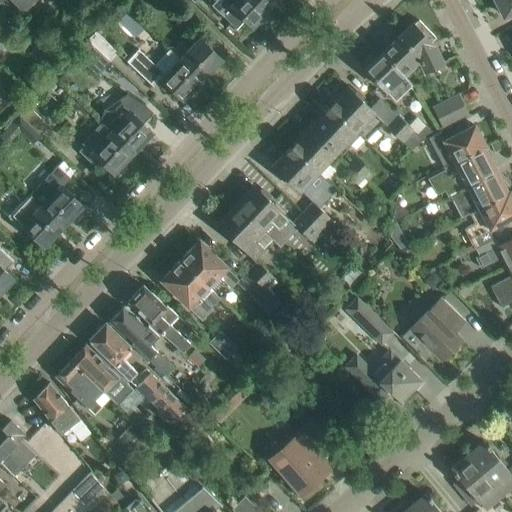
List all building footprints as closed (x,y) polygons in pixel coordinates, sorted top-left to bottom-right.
[(0,0),(0,5),(13,18),(23,8),(24,9),(33,0),(52,0),(67,8),(74,0),(0,0)] [(216,0),(211,5),(236,28),(245,19),(252,26),(272,6),(265,0),(216,0)] [(511,11),(511,0),(495,0),(503,16),(511,11)] [(0,33),(1,32),(5,35),(13,27),(0,13),(0,33)] [(425,71),(443,63),(434,45),(431,41),(435,37),(418,20),(414,24),(413,23),(400,36),(410,47),(409,49),(419,60),(425,71)] [(118,52),(105,40),(95,31),(87,40),(110,61),(118,52)] [(419,74),(425,71),(419,60),(409,49),(410,47),(400,36),(382,52),(402,74),(411,66),(419,74)] [(221,59),(207,45),(200,39),(181,59),(178,56),(202,79),(221,59)] [(110,61),(87,40),(74,54),(97,75),(110,61)] [(29,53),(52,76),(62,66),(38,44),(29,53)] [(183,99),(202,79),(178,56),(169,49),(154,64),(138,49),(127,61),(154,88),(162,80),(183,99)] [(387,89),(398,99),(412,85),(401,75),(402,74),(382,52),(365,69),(385,90),(387,89)] [(348,87),(329,106),(355,130),(356,129),(361,133),(367,139),(383,122),(391,130),(389,133),(395,138),(397,136),(411,150),(419,141),(422,139),(416,133),(407,125),(396,114),(379,98),(369,108),(362,101),(348,87)] [(104,109),(99,121),(102,123),(107,128),(112,132),(133,152),(152,132),(143,123),(152,113),(139,101),(127,93),(120,98),(123,101),(113,111),(104,109)] [(458,94),(441,103),(431,108),(437,118),(464,104),(458,94)] [(18,113),(41,135),(49,126),(26,104),(22,108),(18,113)] [(470,115),(464,104),(437,118),(442,129),(470,115)] [(329,106),(311,125),(341,154),(361,133),(356,129),(355,130),(329,106)] [(10,122),(4,128),(10,134),(16,128),(32,143),(41,135),(18,113),(10,122)] [(84,145),(79,151),(92,163),(97,157),(113,173),(132,152),(112,132),(107,128),(102,123),(83,143),(84,145)] [(311,125),(291,147),(327,180),(337,169),(331,164),(341,154),(311,125)] [(424,125),(416,133),(422,139),(427,136),(432,133),(430,131),(424,125)] [(432,133),(427,136),(443,167),(454,161),(485,145),(474,125),(456,134),(443,141),(437,130),(432,133)] [(444,170),(427,178),(435,195),(445,190),(446,192),(447,194),(495,169),(483,147),(485,146),(485,145),(454,161),(459,171),(448,177),(444,170)] [(291,147),(273,165),(288,179),(303,194),(312,202),(319,208),(336,189),(327,181),(327,180),(291,147)] [(347,165),(366,182),(374,174),(355,156),(347,165)] [(51,172),(30,194),(42,206),(63,225),(82,205),(68,191),(62,186),(64,184),(70,177),(58,165),(51,172)] [(366,182),(347,165),(342,170),(361,188),(366,182)] [(451,197),(462,218),(470,214),(469,213),(479,207),(509,192),(509,191),(507,192),(495,169),(447,194),(449,198),(451,197)] [(254,186),(236,205),(271,238),(279,245),(280,245),(277,242),(286,233),(288,235),(294,228),(294,229),(296,227),(292,223),(292,222),(254,186)] [(470,214),(474,222),(464,227),(470,238),(473,244),(464,248),(463,246),(452,252),(455,258),(466,252),(467,252),(511,229),(507,219),(511,216),(511,197),(509,192),(479,207),(469,213),(470,214)] [(44,246),(63,225),(30,194),(7,217),(21,230),(24,227),(44,246)] [(320,230),(331,219),(319,208),(312,202),(302,213),(320,230)] [(256,259),(264,249),(262,247),(271,238),(236,205),(218,223),(256,259)] [(394,205),(390,222),(392,223),(407,215),(406,210),(399,205),(394,205)] [(320,230),(302,213),(292,223),(296,227),(313,242),(322,234),(319,231),(320,230)] [(394,223),(389,237),(399,249),(407,245),(395,222),(394,223)] [(511,237),(511,238),(475,257),(480,267),(502,256),(507,265),(511,262),(511,237)] [(181,260),(212,291),(222,281),(230,289),(239,280),(199,241),(191,250),(187,250),(183,256),(183,258),(181,260)] [(12,262),(0,251),(0,291),(13,278),(3,270),(10,262),(11,263),(12,262)] [(171,270),(162,279),(177,293),(202,318),(211,308),(210,306),(219,297),(212,291),(181,260),(179,262),(176,262),(171,267),(171,270)] [(257,261),(246,272),(263,287),(262,287),(279,303),(281,302),(268,289),(277,280),(275,278),(257,261)] [(511,262),(507,265),(511,274),(490,286),(492,289),(501,307),(511,301),(511,262)] [(423,281),(433,290),(443,281),(433,271),(423,281)] [(174,314),(158,299),(143,285),(128,301),(170,341),(183,352),(190,344),(178,333),(167,322),(174,314)] [(279,303),(262,287),(252,297),(269,314),(279,303)] [(357,297),(345,308),(381,343),(392,331),(357,297)] [(455,332),(465,321),(449,306),(441,297),(431,308),(430,308),(409,329),(402,337),(425,359),(432,351),(441,360),(462,339),(455,332)] [(146,327),(124,305),(108,321),(166,376),(174,367),(150,344),(158,335),(148,325),(146,327)] [(143,393),(172,421),(186,406),(146,368),(140,374),(122,357),(130,348),(106,324),(89,341),(143,393)] [(237,346),(221,331),(209,343),(225,359),(237,346)] [(102,390),(117,405),(133,389),(86,344),(71,360),(93,381),(102,390)] [(344,365),(380,402),(390,392),(400,401),(421,380),(389,349),(371,367),(356,353),(344,365)] [(55,377),(94,413),(102,405),(94,398),(102,390),(93,381),(71,360),(55,377)] [(91,432),(69,406),(50,382),(33,400),(61,433),(68,427),(80,441),(91,432)] [(217,403),(208,412),(219,423),(228,414),(217,403)] [(0,428),(0,462),(13,475),(22,467),(34,455),(24,445),(19,439),(24,434),(10,420),(1,430),(0,428)] [(142,428),(134,420),(108,448),(116,457),(142,428)] [(346,466),(357,454),(333,430),(322,442),(346,466)] [(299,491),(320,473),(311,463),(320,455),(300,432),(270,457),(299,491)] [(468,455),(503,497),(511,489),(511,465),(507,470),(489,448),(491,447),(488,443),(486,444),(484,441),(468,455)] [(503,497),(468,455),(452,469),(454,472),(453,473),(456,476),(457,475),(462,480),(455,486),(472,505),(478,500),(486,511),(503,497)] [(103,499),(109,492),(91,470),(82,479),(103,499)] [(82,479),(73,488),(94,508),(103,499),(82,479)] [(203,487),(172,511),(215,511),(212,507),(218,502),(203,487)] [(73,488),(65,496),(81,511),(90,511),(94,508),(73,488)] [(142,511),(132,500),(129,503),(117,489),(110,494),(117,502),(124,511),(142,511)] [(94,508),(90,511),(107,511),(117,502),(110,494),(109,492),(103,499),(94,508)] [(441,511),(439,509),(431,500),(432,499),(429,496),(428,497),(426,494),(409,507),(413,511),(441,511)] [(81,511),(65,496),(57,505),(64,511),(81,511)] [(260,511),(244,496),(231,509),(234,511),(260,511)]
